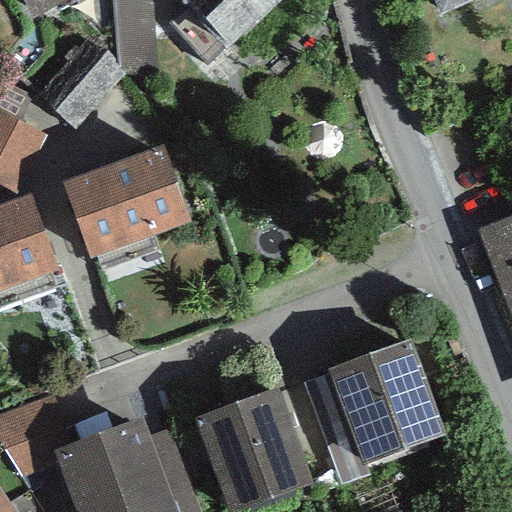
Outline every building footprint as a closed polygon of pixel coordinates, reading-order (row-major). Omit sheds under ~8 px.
[(22,0),(33,19),(64,0),(22,0)] [(155,71),(152,0),(113,0),(117,64),(117,71),(122,71),(155,71)] [(277,0),(182,0),(181,1),(228,48),(277,0)] [(432,0),(438,14),(469,0),(432,0)] [(88,35),(37,96),(74,131),(124,74),(122,71),(117,71),(117,64),(88,35)] [(46,134),(0,109),(0,187),(14,195),(46,134)] [(162,145),(61,183),(90,259),(191,221),(162,145)] [(30,194),(0,204),(0,292),(58,271),(30,194)] [(511,214),(477,228),(511,319),(511,214)] [(409,340),(327,370),(363,466),(445,436),(409,340)] [(278,388),(193,418),(226,511),(233,511),(312,485),(278,388)] [(52,396),(0,414),(0,445),(20,478),(57,463),(52,450),(68,444),(52,396)] [(141,417),(68,444),(52,450),(57,463),(74,511),(176,511),(148,435),(141,417)] [(201,511),(170,427),(148,435),(176,511),(201,511)] [(12,511),(0,492),(0,511),(12,511)]
